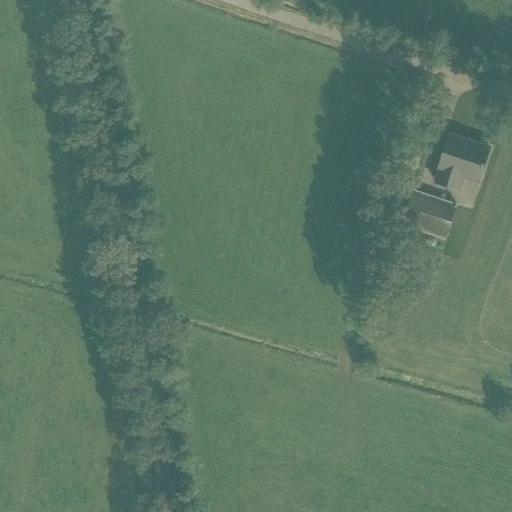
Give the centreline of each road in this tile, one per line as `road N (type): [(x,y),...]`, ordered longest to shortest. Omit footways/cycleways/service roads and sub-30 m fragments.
road 1 (track): [(84,0),(170,511)]
road 2 (unclassified): [(511,96),(230,0)]
